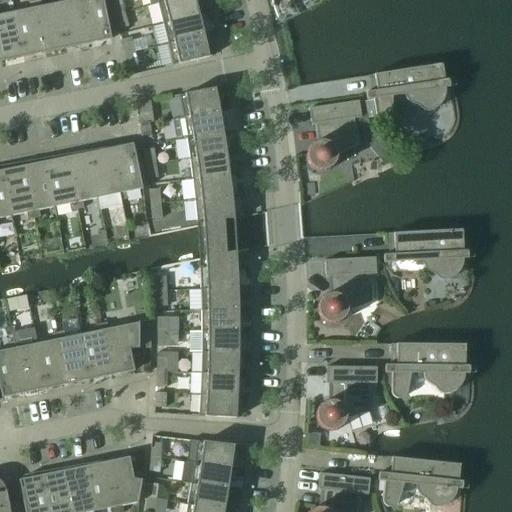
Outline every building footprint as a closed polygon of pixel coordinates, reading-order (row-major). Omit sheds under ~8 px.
[(66,49),(57,4),(41,7),(40,0),(34,1),(44,53),(66,49)] [(66,49),(88,44),(78,0),(72,0),(73,0),(57,4),(66,49)] [(109,32),(102,0),(78,0),(88,44),(110,40),(109,32)] [(114,16),(124,13),(120,0),(117,0),(110,2),(114,16)] [(194,0),(171,0),(150,6),(157,4),(162,24),(198,15),(194,0)] [(23,58),(44,53),(34,1),(28,3),(29,9),(13,13),(23,58)] [(23,58),(13,13),(0,15),(0,57),(1,62),(23,58)] [(124,13),(114,16),(118,30),(128,27),(124,13)] [(167,45),(203,36),(198,15),(162,24),(167,45)] [(167,45),(168,47),(172,66),(208,58),(204,38),(203,36),(167,45)] [(125,55),(134,52),(130,39),(121,41),(125,55)] [(134,52),(125,55),(128,68),(137,66),(134,52)] [(445,89),(449,88),(448,80),(444,81),(441,65),(374,76),(376,92),(365,93),(366,101),(373,101),(375,118),(376,119),(377,121),(381,124),(386,124),(390,121),(391,119),(392,117),(392,98),(404,95),(405,99),(407,103),(410,105),(414,106),(417,107),(423,112),(428,113),(434,111),(439,107),(443,102),(445,95),(445,89)] [(182,118),(219,112),(215,89),(178,96),(182,116),(182,118)] [(135,104),(136,111),(139,125),(149,124),(149,123),(153,123),(149,102),(135,104)] [(353,119),(361,118),(358,102),(308,109),(311,126),(315,125),(318,142),(312,144),(307,149),(305,155),(306,162),(309,168),(315,171),(321,173),(327,171),(333,167),(336,162),(336,155),(357,145),(355,128),(353,119)] [(222,133),(219,113),(219,112),(182,118),(186,139),(222,133)] [(149,124),(139,125),(141,140),(151,138),(149,124)] [(189,159),(226,154),(222,133),(186,139),(186,142),(189,159)] [(141,191),(142,190),(134,152),(132,145),(110,149),(120,201),(126,200),(125,193),(140,190),(141,191)] [(114,203),(120,201),(110,149),(88,154),(97,199),(113,196),(114,203)] [(145,165),(155,164),(153,150),(143,151),(145,165)] [(82,202),(97,199),(88,154),(66,158),(77,210),(83,209),(82,202)] [(192,180),(229,176),(226,154),(189,159),(192,180)] [(71,212),(77,210),(66,158),(44,163),(54,208),(69,205),(71,212)] [(38,211),(54,208),(44,163),(23,167),(33,219),(40,218),(38,211)] [(155,164),(145,165),(147,180),(157,178),(155,164)] [(27,221),(33,219),(23,167),(1,172),(10,217),(26,214),(27,221)] [(0,219),(10,217),(1,172),(0,172),(0,219)] [(231,197),(229,178),(229,176),(192,180),(194,201),(231,197)] [(150,205),(160,204),(158,190),(148,191),(150,205)] [(231,197),(194,201),(196,219),(196,222),(233,219),(231,197)] [(160,204),(150,205),(151,220),(161,219),(160,204)] [(196,222),(198,245),(198,260),(199,269),(237,267),(233,219),(196,222)] [(463,260),(467,260),(467,252),(463,252),(461,231),(393,234),(394,255),(383,256),(383,264),(421,262),(422,266),(424,269),(427,272),(430,274),(433,275),(439,281),(443,282),(450,280),(455,277),(459,272),(462,266),(463,260)] [(368,275),(375,275),(375,258),(324,261),(325,278),(330,277),(330,294),(324,296),(319,300),(317,306),(317,313),(319,319),(324,323),(330,325),(337,325),(342,321),(346,316),(347,309),(369,301),(368,284),(369,284),(368,275)] [(200,290),(237,289),(237,267),(199,269),(200,290)] [(156,293),(166,292),(165,278),(155,278),(156,293)] [(201,311),(238,310),(237,289),(200,290),(200,293),(201,311)] [(166,292),(156,293),(156,307),(167,307),(166,292)] [(238,332),(238,330),(238,310),(201,311),(201,332),(238,332)] [(156,333),(167,333),(167,318),(156,318),(156,333)] [(100,324),(111,376),(133,371),(129,350),(137,349),(138,349),(138,323),(137,323),(137,324),(108,330),(106,323),(100,324)] [(89,381),(111,376),(100,324),(94,326),(95,332),(80,335),(89,381)] [(89,381),(80,335),(64,339),(63,332),(57,333),(67,385),(89,381)] [(238,332),(201,332),(189,332),(189,353),(201,353),(238,353),(238,332)] [(46,389),(67,385),(57,333),(50,335),(52,341),(36,344),(46,389)] [(167,333),(156,333),(157,347),(167,347),(167,333)] [(46,389),(36,344),(21,348),(19,341),(13,342),(24,394),(46,389)] [(0,391),(1,399),(24,394),(13,342),(7,343),(8,350),(0,351),(0,391)] [(464,375),(468,375),(469,367),(464,367),(464,346),(396,345),(396,366),(385,366),(385,374),(391,374),(391,392),(392,396),(396,399),(400,399),(404,397),(407,393),(410,374),(422,374),(423,378),(425,382),(427,384),(431,386),(433,388),(439,394),(443,395),(449,394),(455,391),(460,387),(463,381),(464,375)] [(238,353),(201,353),(200,374),(237,375),(238,353)] [(156,373),(166,373),(166,359),(156,359),(156,373)] [(376,385),(376,368),(326,368),(325,384),(330,384),(330,401),(323,403),(318,407),(315,413),(315,419),(317,425),(322,430),(328,432),(334,432),(340,429),(344,424),(346,418),(368,411),(368,393),(369,385),(376,385)] [(166,388),(166,373),(156,373),(155,388),(166,388)] [(199,395),(237,397),(237,375),(200,374),(199,395)] [(165,394),(155,394),(154,408),(165,408),(165,394)] [(199,395),(199,398),(198,417),(235,419),(237,397),(199,395)] [(230,469),(233,446),(196,442),(193,464),(230,469)] [(150,458),(160,459),(161,445),(151,444),(150,458)] [(106,463),(116,511),(122,511),(121,507),(135,504),(137,504),(141,481),(139,481),(133,480),(128,458),(106,463)] [(159,474),(160,459),(150,458),(149,473),(159,474)] [(456,490),(461,490),(462,482),(458,482),(459,466),(391,458),(389,475),(378,473),(377,482),(384,482),(382,500),(383,504),(386,507),(390,508),(395,507),(397,503),(403,484),(415,486),(415,489),(417,493),(419,496),(422,498),(425,500),(430,507),(434,508),(440,508),(446,506),(451,502),(455,496),(456,490)] [(109,511),(116,511),(106,463),(84,467),(93,511),(95,511),(109,509),(109,511)] [(193,464),(183,463),(180,483),(227,490),(230,469),(193,464)] [(93,511),(84,467),(63,472),(70,511),(93,511)] [(70,511),(63,472),(41,476),(48,511),(70,511)] [(368,496),(369,480),(319,474),(318,491),(322,491),(320,508),(314,509),(309,511),(358,511),(359,504),(360,495),(368,496)] [(48,511),(41,476),(18,481),(20,489),(19,489),(24,511),(48,511)] [(0,511),(20,511),(18,501),(7,503),(5,491),(2,485),(0,482),(0,511)] [(180,483),(190,485),(187,501),(187,505),(223,511),(227,490),(180,483)] [(146,498),(156,500),(158,485),(148,484),(146,498)] [(154,511),(156,500),(146,498),(143,511),(154,511)]
